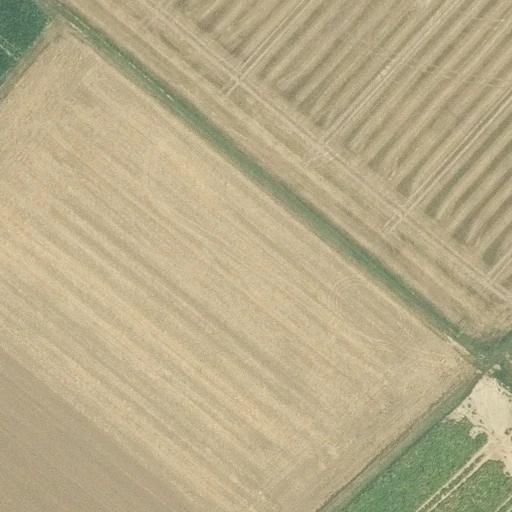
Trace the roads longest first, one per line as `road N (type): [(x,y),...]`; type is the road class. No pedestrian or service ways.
road 1 (track): [(511,383),(44,0)]
road 2 (track): [(371,511),(511,380)]
road 3 (track): [(80,29),(0,129)]
